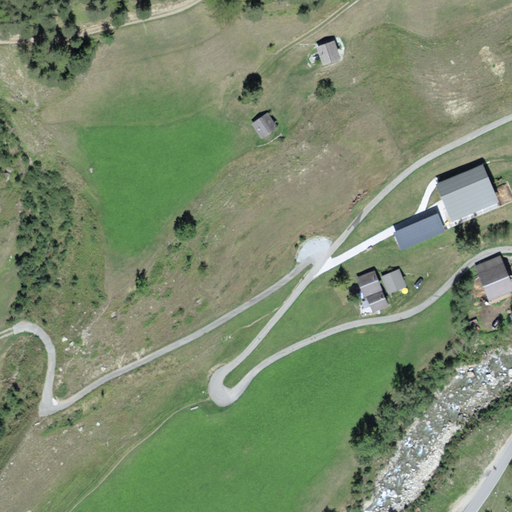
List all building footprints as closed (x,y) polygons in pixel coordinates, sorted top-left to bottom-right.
[(340,56),(334,40),(319,46),(326,62),(340,56)] [(277,127),(268,113),(254,122),(262,136),(277,127)] [(495,201),(481,168),(439,186),(453,218),(495,201)] [(437,215),(394,234),(401,249),(444,231),(437,215)] [(511,287),(511,284),(501,258),(478,267),(491,297),(511,287)] [(406,285),(399,269),(384,276),(391,292),(406,285)] [(381,287),(374,271),(359,278),(365,294),(381,287)] [(387,303),(383,292),(368,298),(373,309),(387,303)]
